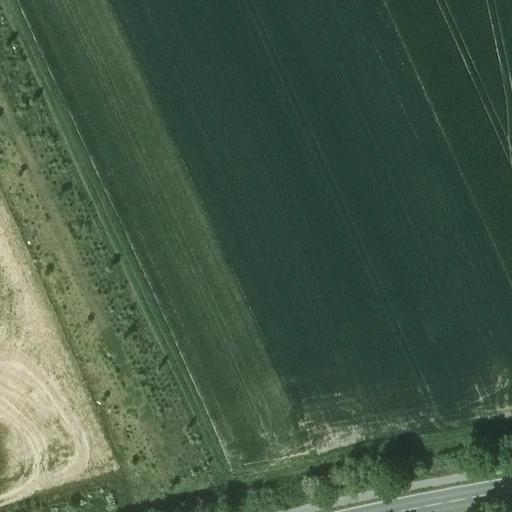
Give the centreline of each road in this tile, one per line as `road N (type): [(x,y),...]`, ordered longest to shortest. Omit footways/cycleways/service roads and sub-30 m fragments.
road 1 (track): [(10,0),(231,488)]
road 2 (track): [(511,440),(231,488)]
